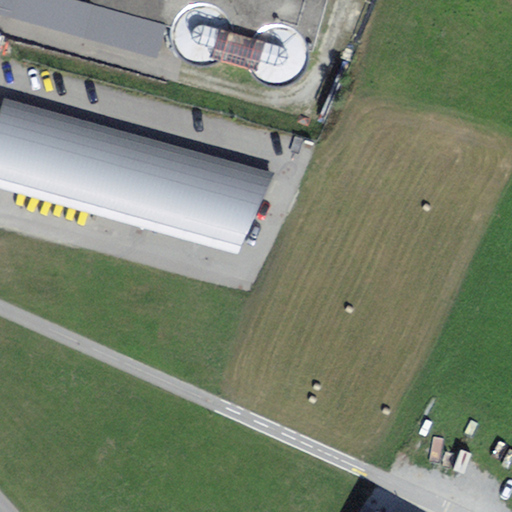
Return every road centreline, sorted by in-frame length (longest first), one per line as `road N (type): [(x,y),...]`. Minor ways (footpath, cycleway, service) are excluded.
road 1 (track): [(335,455),(0,301)]
road 2 (track): [(335,455),(456,511)]
